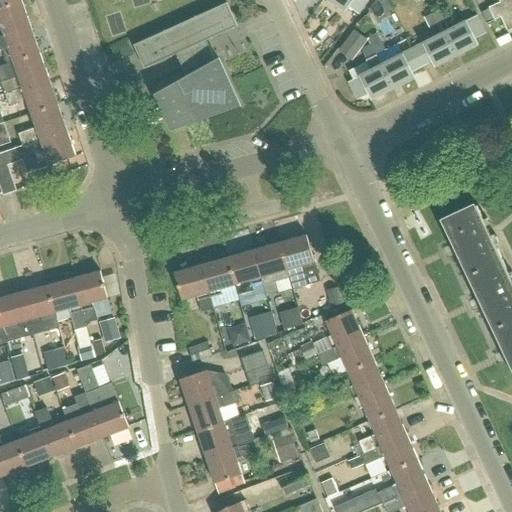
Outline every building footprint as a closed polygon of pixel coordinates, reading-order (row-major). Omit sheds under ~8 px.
[(0,0),(0,8),(22,1),(21,0),(0,0)] [(329,0),(345,11),(349,6),(358,13),(367,0),(329,0)] [(511,0),(504,0),(500,2),(489,7),(495,20),(501,17),(507,31),(511,28),(511,0)] [(0,37),(31,27),(22,1),(0,8),(0,37)] [(216,62),(206,40),(237,26),(226,3),(134,45),(144,68),(176,54),(186,78),(156,95),(161,106),(145,114),(150,125),(166,117),(172,128),(239,104),(219,60),(216,62)] [(432,10),(456,55),(478,44),(475,38),(485,33),(477,16),(455,27),(443,4),(432,10)] [(432,10),(422,15),(434,38),(413,49),(421,66),(432,61),(435,66),(456,55),(432,10)] [(13,64),(40,55),(31,27),(0,37),(0,50),(8,48),(13,64)] [(353,30),(337,51),(352,61),(367,41),(353,30)] [(411,71),(421,66),(413,49),(407,38),(385,49),(377,33),(367,38),(371,46),(381,65),(393,88),(414,77),(411,71)] [(393,88),(381,65),(371,46),(363,50),(364,56),(371,70),(349,82),(357,99),(368,93),(371,99),(393,88)] [(17,90),(49,80),(40,55),(13,64),(18,76),(1,82),(5,95),(17,90)] [(31,115),(58,106),(49,80),(17,90),(5,95),(9,105),(25,99),(31,115)] [(23,146),(67,132),(58,106),(31,115),(35,128),(19,134),(23,146)] [(0,178),(9,175),(5,164),(26,157),(31,172),(49,166),(61,162),(63,161),(75,156),(67,132),(23,146),(2,153),(0,153),(0,178)] [(468,275),(503,259),(493,239),(490,232),(477,205),(442,221),(450,238),(453,244),(443,248),(447,257),(447,258),(457,253),(468,275)] [(307,235),(280,243),(288,270),(287,270),(292,289),(293,288),(291,282),(305,279),(306,285),(320,281),(316,267),(307,235)] [(288,270),(280,243),(254,250),(263,282),(267,296),(278,292),(275,279),(273,274),(287,270),(288,270)] [(251,286),(263,282),(254,250),(227,258),(235,285),(234,285),(237,295),(252,291),(251,286)] [(221,289),(234,285),(235,285),(227,258),(201,265),(210,297),(211,297),(222,294),(221,289)] [(493,328),(511,319),(511,278),(503,259),(468,275),(478,297),(468,302),(472,311),(482,306),(493,328)] [(214,309),(211,297),(210,297),(201,265),(174,273),(178,285),(177,285),(178,288),(179,288),(182,300),(197,296),(202,312),(214,309)] [(108,298),(105,286),(104,283),(101,271),(74,278),(82,310),(86,323),(98,320),(93,302),(108,298)] [(82,310),(74,278),(48,285),(55,312),(69,309),(71,314),(71,313),(76,330),(87,327),(86,323),(82,310)] [(59,328),(55,312),(48,285),(22,292),(30,324),(33,335),(59,328)] [(22,292),(0,298),(0,315),(3,327),(7,342),(33,335),(30,324),(22,292)] [(302,325),(302,323),(298,308),(282,313),(286,329),(302,325)] [(333,349),(363,335),(352,310),(326,321),(332,335),(328,338),(332,349),(333,349)] [(274,319),(253,325),(257,339),(278,334),(274,319)] [(511,319),(493,328),(503,350),(493,355),(497,364),(507,360),(511,369),(511,319)] [(246,325),(236,328),(232,335),(235,345),(250,340),(246,325)] [(118,328),(104,332),(106,342),(121,338),(118,328)] [(374,360),(363,335),(333,349),(332,349),(318,355),(323,366),(337,360),(342,358),(348,371),(374,360)] [(293,366),(305,361),(305,359),(317,354),(311,342),(299,347),(300,348),(291,352),(292,353),(288,355),(293,366)] [(192,361),(212,354),(209,344),(189,351),(192,361)] [(45,351),(50,370),(69,365),(64,346),(45,351)] [(246,374),(268,367),(263,351),(241,358),(246,374)] [(354,398),(385,385),(374,360),(348,371),(354,385),(350,387),(354,398)] [(11,365),(0,367),(0,371),(4,386),(16,383),(11,365)] [(77,370),(86,393),(104,438),(129,428),(125,416),(124,413),(119,402),(112,383),(100,388),(91,365),(77,370)] [(189,406),(231,392),(227,380),(212,385),(207,370),(195,375),(195,374),(192,375),(180,379),(189,406)] [(34,382),(39,397),(56,391),(51,376),(34,382)] [(370,421),(396,410),(385,385),(354,398),(359,409),(364,407),(370,421)] [(197,431),(224,422),(220,408),(224,407),(224,408),(240,402),(236,390),(231,392),(189,406),(197,431)] [(78,447),(104,438),(86,393),(75,397),(77,404),(63,410),(67,421),(68,421),(78,447)] [(260,422),(282,415),(276,397),(254,404),(260,422)] [(78,447),(68,421),(67,421),(54,426),(47,408),(35,412),(41,426),(53,457),(78,447)] [(370,421),(376,435),(371,437),(360,442),(364,453),(407,434),(396,410),(370,421)] [(197,431),(206,457),(238,446),(237,445),(254,439),(246,415),(224,422),(197,431)] [(269,425),(270,453),(288,452),(287,424),(269,425)] [(28,467),(53,457),(41,426),(29,430),(31,435),(17,440),(28,467)] [(392,471),(418,459),(407,434),(364,453),(361,454),(366,465),(381,459),(386,457),(392,471)] [(28,467),(17,440),(3,446),(1,441),(0,437),(0,470),(2,476),(28,467)] [(240,454),(250,451),(247,443),(238,446),(206,457),(215,483),(227,479),(227,480),(230,479),(230,478),(242,474),(237,460),(242,458),(240,454)] [(398,497),(429,484),(418,459),(392,471),(398,484),(378,493),(383,504),(398,497)] [(286,495),(310,485),(305,470),(280,481),(286,495)] [(410,511),(432,511),(440,509),(429,484),(398,497),(383,504),(386,511),(394,511),(403,508),(403,509),(408,507),(410,511)] [(300,511),(322,511),(317,499),(299,507),(300,511)] [(250,511),(251,511),(246,500),(218,511),(250,511)]
